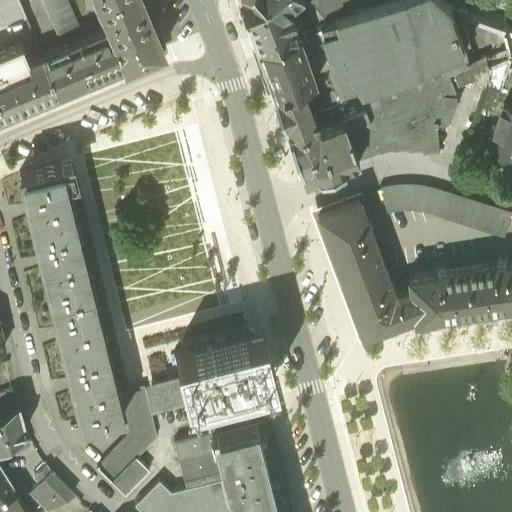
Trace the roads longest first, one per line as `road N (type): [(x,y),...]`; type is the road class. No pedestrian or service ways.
road 1 (tertiary): [(269,215),(342,511)]
road 2 (residential): [(0,266),(33,409),(119,511)]
road 3 (residential): [(511,191),(428,164),(269,215)]
road 4 (residential): [(0,140),(176,69),(204,68),(233,80)]
road 5 (tertiary): [(233,80),(269,215)]
